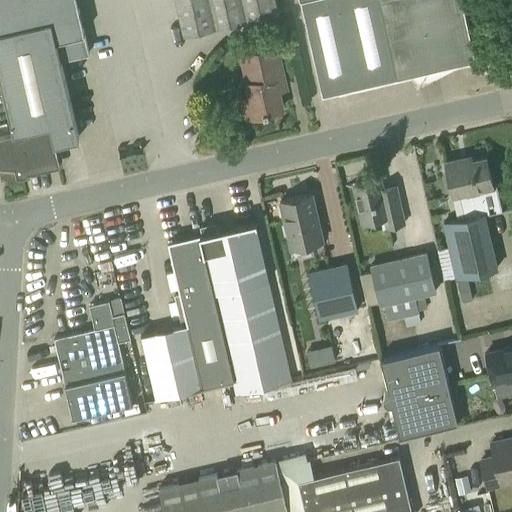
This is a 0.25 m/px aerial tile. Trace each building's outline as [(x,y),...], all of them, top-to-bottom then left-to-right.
[(89,52),(77,0),(0,0),(0,72),(13,130),(0,133),(0,170),(17,171),(17,173),(29,170),(29,169),(60,161),(55,142),(79,137),(61,58),(89,52)] [(176,0),(184,34),(277,13),(274,0),(176,0)] [(301,0),(322,93),(417,72),(418,75),(422,78),(428,76),(434,75),(436,70),(436,67),(476,58),(462,0),(301,0)] [(283,75),(276,45),(241,53),(244,67),(247,67),(250,81),(248,82),(255,116),(265,113),(265,112),(269,111),(269,110),(282,107),(276,77),(283,75)] [(145,153),(122,158),(125,174),(148,169),(145,153)] [(454,194),(468,190),(473,209),(500,202),(496,182),(492,183),(486,156),(463,162),(462,158),(446,161),(454,194)] [(382,187),(380,177),(354,183),(362,221),(381,217),(383,228),(405,223),(398,192),(386,194),(385,187),(382,187)] [(291,247),(323,240),(312,193),(281,201),(291,247)] [(457,277),(497,267),(484,212),(444,222),(457,277)] [(176,294),(183,325),(189,323),(203,386),(232,379),(235,392),(292,379),(289,367),(255,220),(168,240),(181,293),(176,294)] [(419,313),(416,297),(436,292),(426,250),(370,263),(380,305),(384,304),(388,320),(419,313)] [(101,271),(113,268),(111,260),(99,262),(101,271)] [(305,323),(359,310),(349,264),(294,276),(305,323)] [(462,301),(473,299),(468,278),(457,280),(462,301)] [(119,340),(129,337),(121,299),(120,297),(90,304),(95,328),(54,337),(65,381),(125,367),(119,340)] [(203,386),(189,323),(183,325),(142,334),(156,397),(203,386)] [(399,436),(459,421),(439,343),(380,357),(388,389),(387,390),(386,391),(385,392),(384,393),(384,394),(384,395),(384,396),(384,398),(384,399),(385,400),(386,401),(387,402),(388,403),(389,403),(390,403),(391,403),(399,436)] [(332,344),(306,350),(310,367),(335,361),(332,344)] [(511,345),(486,352),(493,381),(511,376),(511,345)] [(125,367),(65,381),(73,417),(133,403),(125,367)] [(511,474),(511,441),(509,442),(509,438),(491,442),(495,456),(481,459),(487,487),(511,480),(511,475),(511,474)] [(402,500),(395,471),(403,469),(400,455),(298,478),(305,511),(413,511),(410,499),(402,500)] [(288,511),(276,459),(159,486),(164,511),(288,511)] [(467,475),(455,478),(459,494),(471,491),(467,475)]
